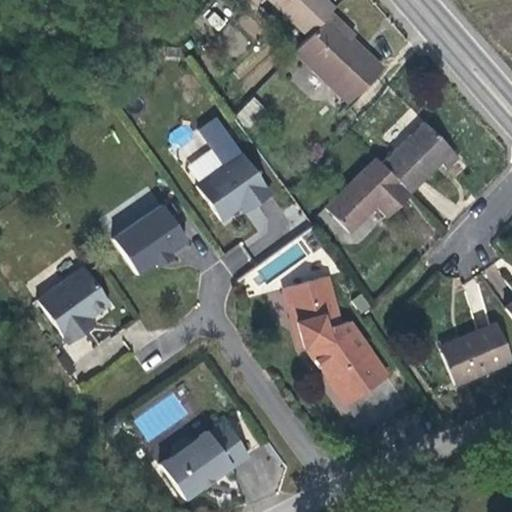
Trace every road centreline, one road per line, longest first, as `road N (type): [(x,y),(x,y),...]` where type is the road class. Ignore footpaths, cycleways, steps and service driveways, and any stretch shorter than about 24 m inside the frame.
road 1 (residential): [(213,298),(216,322),(335,488)]
road 2 (residential): [(335,488),(511,414)]
road 3 (tertiary): [(422,0),(511,104)]
